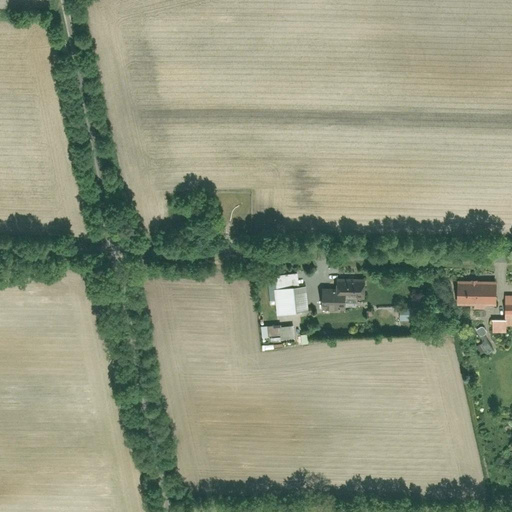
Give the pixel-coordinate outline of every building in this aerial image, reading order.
[(274,273),(276,287),(298,285),(297,271),(274,273)] [(360,295),(360,276),(333,276),(333,287),(319,287),(319,308),(342,307),(341,296),(360,295)] [(492,303),(493,279),(454,278),(453,302),(492,303)] [(276,312),(306,308),(303,284),(298,285),(276,287),(273,288),(276,312)] [(511,301),(503,302),(503,318),(503,324),(511,324),(511,301)] [(402,320),(414,320),(414,308),(402,308),(402,320)] [(503,324),(503,318),(492,317),(492,332),(503,332),(503,324)] [(279,339),(294,338),(293,324),(279,325),(279,323),(266,324),(267,335),(279,334),(279,339)] [(478,345),(481,351),(486,348),(488,352),(495,349),(490,339),(478,345)]
